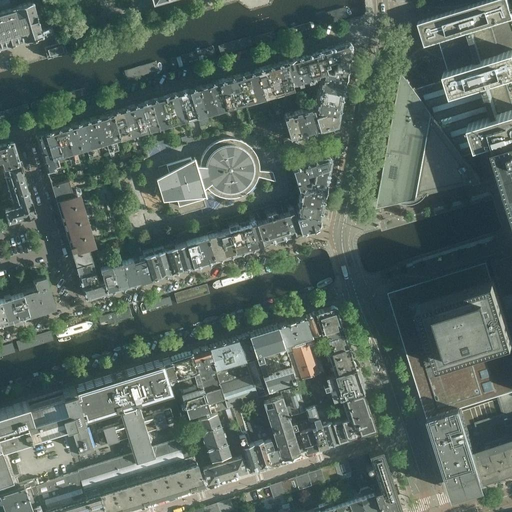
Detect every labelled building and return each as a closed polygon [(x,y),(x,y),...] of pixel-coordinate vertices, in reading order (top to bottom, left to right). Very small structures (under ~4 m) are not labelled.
[(15,42),(25,39),(42,34),(32,1),(16,6),(15,3),(18,2),(17,0),(0,0),(0,46),(8,44),(15,42)] [(511,100),(507,84),(505,77),(511,74),(511,49),(500,54),(490,24),(511,16),(511,11),(508,0),(487,0),(418,22),(425,44),(439,40),(445,57),(444,57),(444,58),(443,58),(443,59),(443,60),(443,61),(444,61),(444,62),(445,62),(446,62),(449,70),(444,71),(446,78),(431,83),(431,82),(430,81),(429,81),(428,80),(427,81),(426,81),(425,81),(425,82),(424,83),(424,84),(424,85),(414,88),(403,73),(380,202),(397,198),(399,200),(401,201),(403,201),(404,202),(406,202),(409,202),(411,202),(414,202),(416,201),(418,200),(420,199),(421,198),(422,197),(423,196),(424,195),(426,193),(427,191),(481,179),(463,154),(494,145),(502,172),(503,172),(503,173),(506,181),(511,201),(511,289),(497,294),(487,259),(389,290),(400,324),(397,325),(406,353),(409,352),(428,414),(461,404),(511,388),(511,100)] [(349,19),(346,7),(315,16),(319,28),(349,19)] [(280,35),(280,36),(281,36),(283,37),(284,37),(286,37),(289,37),(317,29),(315,22),(287,30),(284,31),(282,32),(281,32),(280,34),(280,35)] [(277,40),(275,32),(254,38),(256,46),(277,40)] [(219,45),(222,56),(254,47),(251,36),(219,45)] [(67,52),(63,40),(46,46),(44,46),(45,50),(45,51),(47,58),(67,52)] [(346,70),(349,53),(351,45),(350,45),(347,41),(346,42),(346,41),(345,41),(345,42),(339,43),(338,43),(338,44),(339,44),(336,58),(334,68),(346,70)] [(336,58),(339,44),(338,44),(323,48),(327,61),(336,58)] [(173,56),(177,69),(216,58),(213,45),(173,56)] [(328,64),(327,61),(323,48),(313,51),(320,75),(326,70),(325,65),(328,64)] [(320,75),(313,51),(304,54),(312,81),(315,80),(315,77),(320,75)] [(312,81),(304,54),(294,57),(302,84),(312,81)] [(302,84),(294,57),(284,60),(291,84),(297,82),(298,85),(302,84)] [(291,84),(284,60),(275,63),(283,90),(292,88),(291,84)] [(157,72),(154,62),(120,72),(123,82),(157,72)] [(283,90),(275,63),(265,66),(273,93),(283,90)] [(273,93),(265,66),(256,68),(264,96),(273,93)] [(346,70),(334,68),(333,67),(332,71),(326,70),(320,75),(320,77),(344,81),(346,70)] [(264,96),(256,68),(246,71),(254,99),(264,96)] [(254,99),(246,71),(237,74),(245,102),(254,99)] [(245,102),(237,74),(227,77),(235,104),(245,102)] [(235,104),(227,77),(217,80),(225,107),(235,104)] [(342,92),(344,81),(320,77),(318,88),(342,92)] [(120,87),(118,78),(96,85),(98,93),(120,87)] [(225,107),(217,80),(208,83),(216,110),(225,107)] [(216,110),(208,83),(198,85),(206,113),(216,110)] [(206,113),(198,85),(189,88),(197,116),(206,113)] [(197,116),(189,88),(179,91),(187,119),(197,116)] [(340,102),(342,92),(318,88),(316,98),(340,102)] [(86,96),(84,89),(66,95),(68,102),(86,96)] [(187,119),(179,91),(169,94),(177,121),(187,119)] [(177,121),(169,94),(160,97),(168,124),(177,121)] [(34,109),(35,110),(60,103),(61,102),(62,102),(63,101),(63,100),(64,99),(65,98),(65,97),(64,96),(62,96),(61,95),(60,95),(59,95),(58,95),(33,102),(33,103),(32,104),(32,105),(32,106),(32,107),(33,108),(34,109)] [(168,124),(160,97),(150,100),(158,127),(168,124)] [(338,113),(340,102),(316,98),(314,109),(326,111),(338,113)] [(300,135),(293,112),(289,113),(288,109),(292,108),(289,99),(282,101),(279,102),(290,137),(289,137),(290,138),(300,135)] [(158,127),(150,100),(140,102),(148,130),(158,127)] [(148,130),(140,102),(131,105),(139,133),(148,130)] [(0,111),(0,121),(30,113),(28,103),(0,111)] [(139,133),(131,105),(121,108),(129,135),(139,133)] [(319,129),(314,114),(312,106),(302,109),(309,132),(319,129)] [(129,135),(121,108),(112,111),(120,138),(129,135)] [(309,132),(302,109),(293,112),(300,135),(309,132)] [(120,138),(112,111),(102,114),(112,148),(117,146),(115,140),(120,138)] [(337,124),(339,113),(338,113),(326,111),(314,114),(319,129),(327,127),(336,125),(336,124),(337,124)] [(112,148),(102,114),(92,116),(100,141),(105,140),(107,149),(112,148)] [(100,141),(92,116),(83,119),(93,153),(97,152),(95,143),(100,141)] [(209,123),(208,118),(198,121),(200,126),(209,123)] [(93,153),(83,119),(73,122),(81,147),(85,146),(88,155),(93,153)] [(81,147),(73,122),(64,125),(74,159),(78,157),(76,148),(81,147)] [(74,159),(64,125),(54,128),(62,153),(66,151),(69,160),(74,159)] [(62,153),(54,128),(44,131),(55,164),(59,163),(57,154),(62,153)] [(55,164),(44,131),(36,133),(38,142),(47,170),(56,168),(55,164)] [(257,177),(258,175),(275,180),(272,170),(259,169),(259,168),(259,166),(259,165),(259,164),(258,162),(258,161),(258,159),(257,157),(256,155),(255,153),(254,151),(253,149),(252,148),(250,146),(247,144),(246,143),(243,141),(242,140),(240,140),(237,139),(234,138),(232,138),(229,138),(227,138),(225,138),(223,138),(220,139),(217,140),(215,141),(214,142),(212,143),(210,144),(208,146),(207,148),(206,149),(205,151),(204,152),(203,153),(202,155),(201,157),(201,159),(200,161),(200,162),(200,163),(200,165),(200,167),(200,168),(200,170),(195,171),(190,156),(158,166),(173,216),(206,206),(199,183),(203,181),(204,183),(205,184),(206,186),(208,188),(210,189),(211,191),(213,192),(215,193),(217,194),(219,195),(220,196),(223,196),(225,197),(228,197),(230,197),(232,197),(234,197),(237,196),(239,195),(241,194),(244,193),(246,192),(247,191),(249,190),(250,188),(252,186),(253,185),(254,183),(255,182),(257,179),(257,177)] [(17,153),(15,146),(13,140),(1,143),(5,156),(17,153)] [(17,153),(5,156),(3,157),(3,160),(2,160),(4,168),(20,163),(17,153)] [(329,167),(330,159),(326,155),(326,156),(326,155),(318,157),(318,158),(303,163),(306,174),(313,172),(329,167)] [(30,198),(23,175),(22,171),(22,170),(20,163),(4,168),(3,169),(13,204),(30,198)] [(307,177),(306,174),(303,163),(292,166),(291,166),(292,168),(295,180),(298,189),(303,184),(302,179),(307,177)] [(326,182),(329,167),(313,172),(311,180),(326,182)] [(295,180),(292,168),(285,170),(289,182),(295,180)] [(88,222),(87,217),(79,192),(78,192),(77,192),(76,191),(76,190),(72,191),(68,178),(51,184),(70,245),(71,250),(76,265),(93,260),(89,247),(95,245),(88,222)] [(324,194),(326,182),(311,180),(310,179),(309,185),(303,184),(298,189),(300,190),(324,194)] [(322,205),(324,194),(300,190),(298,200),(322,205)] [(35,211),(32,201),(31,198),(30,198),(13,204),(14,207),(5,209),(8,222),(23,218),(24,218),(34,215),(36,214),(35,211)] [(320,216),(322,205),(298,200),(296,211),(305,213),(320,216)] [(300,232),(295,216),(292,205),(287,206),(289,211),(283,213),(289,235),(300,232)] [(289,235),(283,213),(277,215),(275,210),(270,211),(279,238),(289,235)] [(279,238),(270,211),(266,213),(267,218),(261,219),(268,241),(279,238)] [(318,225),(320,217),(320,216),(305,213),(295,216),(300,232),(309,229),(317,227),(317,226),(318,226),(318,225)] [(268,241),(261,219),(255,221),(254,216),(249,218),(250,223),(257,245),(268,242),(268,241)] [(257,245),(250,223),(239,226),(246,248),(257,245)] [(246,248),(239,226),(229,229),(235,252),(246,248)] [(235,252),(229,229),(218,232),(225,255),(235,252)] [(225,255),(218,232),(207,236),(214,258),(225,255)] [(214,258),(207,236),(196,239),(203,261),(214,258)] [(203,261),(196,239),(186,242),(192,264),(203,261)] [(192,264),(186,242),(175,245),(182,268),(192,264)] [(182,268),(175,245),(164,249),(171,271),(182,268)] [(143,255),(141,251),(140,246),(130,249),(132,258),(139,281),(150,277),(143,255)] [(171,271),(164,249),(154,252),(160,274),(171,271)] [(160,274),(154,252),(143,255),(150,277),(160,274)] [(313,261),(310,253),(269,266),(271,275),(313,261)] [(139,281),(132,258),(122,262),(128,284),(139,281)] [(96,271),(93,260),(76,265),(79,276),(96,271)] [(128,284),(122,262),(111,265),(118,287),(128,284)] [(118,287),(111,265),(100,268),(104,280),(107,290),(118,287)] [(99,281),(96,271),(79,276),(82,286),(99,281)] [(241,274),(238,274),(211,282),(214,290),(240,282),(243,281),(245,280),(246,279),(246,278),(247,277),(247,276),(246,276),(246,275),(245,275),(244,274),(243,274),(241,274)] [(55,306),(45,275),(34,278),(37,286),(30,288),(22,290),(23,292),(29,314),(55,306)] [(107,290),(104,280),(99,281),(82,286),(85,297),(107,290)] [(29,314),(23,292),(22,290),(20,282),(16,284),(18,293),(11,295),(18,317),(29,314)] [(187,290),(189,298),(209,292),(207,284),(187,290)] [(18,317),(11,295),(0,299),(7,320),(18,317)] [(145,304),(147,312),(174,304),(171,297),(145,304)] [(341,320),(340,317),(339,316),(337,310),(337,308),(337,306),(332,304),(331,305),(330,306),(314,311),(320,330),(321,331),(323,330),(341,325),(340,321),(341,320)] [(99,316),(102,326),(133,316),(131,307),(99,316)] [(320,330),(314,311),(304,315),(313,343),(317,341),(314,332),(320,330)] [(363,390),(357,373),(355,366),(334,373),(324,376),(313,343),(308,355),(295,317),(277,323),(297,385),(312,380),(312,381),(314,386),(318,385),(319,384),(322,394),(329,391),(332,400),(337,398),(363,390)] [(56,333),(56,334),(56,335),(57,336),(58,338),(59,338),(60,339),(62,339),(88,331),(89,331),(90,330),(92,329),(93,328),(93,327),(94,326),(95,324),(94,323),(93,322),(92,322),(91,322),(89,321),(88,321),(87,321),(85,321),(59,329),(58,330),(57,331),(56,331),(56,333)] [(297,385),(277,323),(248,332),(255,354),(259,353),(266,372),(261,373),(268,394),(273,393),(270,385),(280,382),(283,390),(297,385)] [(346,339),(345,337),(343,331),(344,329),(343,327),(342,326),(341,325),(323,330),(327,341),(329,340),(332,350),(348,345),(347,344),(348,342),(347,340),(346,339)] [(16,340),(19,351),(55,340),(52,330),(16,340)] [(268,394),(261,373),(255,354),(248,332),(236,336),(256,398),(268,394)] [(207,401),(191,350),(169,356),(169,357),(162,359),(183,422),(187,420),(188,421),(197,418),(206,415),(215,412),(229,407),(240,403),(256,398),(236,336),(227,339),(227,338),(217,341),(208,344),(214,362),(211,363),(222,396),(207,401)] [(0,346),(0,357),(17,352),(14,343),(0,346)] [(222,396),(211,363),(214,362),(208,344),(191,350),(207,401),(222,396)] [(352,359),(352,358),(350,351),(351,350),(350,347),(348,346),(348,345),(332,350),(327,352),(334,373),(355,366),(354,364),(355,363),(354,360),(352,359)] [(55,472),(54,470),(72,465),(73,466),(97,459),(84,419),(119,408),(123,422),(103,428),(104,432),(97,434),(99,441),(107,439),(108,443),(169,424),(168,420),(173,418),(171,411),(166,413),(165,409),(142,416),(138,404),(136,405),(136,403),(171,392),(161,359),(67,388),(67,387),(61,388),(62,390),(0,408),(0,489),(35,478),(55,472)] [(321,394),(318,385),(314,386),(312,381),(298,386),(303,400),(321,394)] [(297,428),(294,421),(291,413),(305,409),(297,385),(283,390),(273,393),(268,394),(256,398),(240,403),(242,409),(251,406),(256,419),(262,417),(269,439),(272,447),(265,449),(270,462),(281,458),(300,453),(300,452),(305,451),(304,445),(301,446),(300,443),(297,444),(293,432),(292,429),(297,428)] [(511,388),(461,404),(475,448),(511,435),(511,388)] [(375,426),(367,402),(363,390),(337,398),(343,417),(331,421),(337,441),(350,437),(349,435),(359,431),(360,432),(361,433),(362,433),(363,433),(373,430),(374,429),(374,428),(375,427),(375,426)] [(337,441),(331,421),(325,402),(323,396),(315,399),(317,405),(314,406),(327,444),(337,441)] [(260,465),(250,435),(242,409),(240,403),(229,407),(229,408),(235,424),(249,468),(260,465)] [(461,404),(428,414),(427,415),(451,491),(485,480),(475,448),(461,404)] [(314,406),(313,406),(305,409),(308,420),(312,419),(314,426),(311,428),(317,447),(327,444),(314,406)] [(235,424),(229,408),(225,409),(230,425),(235,424)] [(221,430),(215,412),(206,415),(213,435),(224,432),(223,429),(221,430)] [(213,435),(206,415),(197,418),(203,436),(201,437),(202,439),(213,435)] [(317,447),(311,428),(310,426),(293,432),(297,444),(300,443),(301,446),(304,445),(305,451),(306,451),(317,447)] [(229,454),(222,434),(224,434),(224,432),(213,435),(220,457),(229,454)] [(270,462),(265,449),(272,447),(269,439),(262,441),(261,438),(257,440),(255,433),(250,435),(260,465),(270,462)] [(220,457),(213,435),(202,439),(202,441),(204,440),(211,460),(220,457)] [(485,480),(511,470),(511,435),(475,448),(485,480)] [(109,511),(203,483),(189,437),(188,436),(75,472),(76,473),(37,485),(44,504),(45,503),(48,511),(109,511)] [(391,511),(401,509),(389,471),(381,448),(367,452),(371,463),(369,464),(366,466),(366,467),(366,468),(366,469),(367,470),(368,470),(369,470),(370,470),(370,469),(371,469),(372,467),(377,483),(371,485),(373,491),(379,511),(391,511)] [(246,470),(241,455),(222,461),(226,476),(246,470)] [(351,472),(347,459),(334,463),(334,464),(338,475),(338,477),(351,472)] [(226,476),(222,461),(202,467),(207,482),(226,476)] [(338,475),(334,464),(320,468),(324,479),(338,475)] [(324,479),(320,468),(307,472),(311,484),(324,479)] [(311,484),(307,472),(295,477),(299,490),(312,485),(311,484)] [(298,488),(295,477),(281,481),(285,492),(298,488)] [(44,504),(37,485),(35,478),(0,489),(0,501),(3,511),(17,511),(28,509),(32,507),(36,506),(44,504)] [(285,492),(281,481),(269,485),(273,497),(285,493),(285,492)] [(256,489),(247,492),(250,501),(259,498),(256,489)] [(379,511),(373,491),(359,495),(364,511),(379,511)] [(364,511),(359,495),(346,500),(350,511),(364,511)] [(227,511),(234,510),(230,498),(216,502),(219,511),(227,511)] [(350,511),(346,500),(333,504),(335,511),(350,511)] [(219,511),(216,502),(203,507),(204,511),(219,511)] [(48,511),(45,503),(44,504),(36,506),(37,511),(48,511)]
